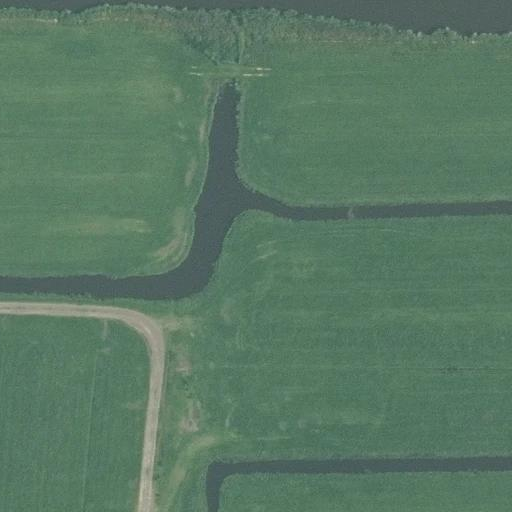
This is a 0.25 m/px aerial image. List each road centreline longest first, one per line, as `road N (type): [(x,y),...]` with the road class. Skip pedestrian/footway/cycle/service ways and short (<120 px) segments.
road 1 (track): [(0,308),(112,312),(156,328),(202,319)]
road 2 (track): [(156,328),(138,511)]
